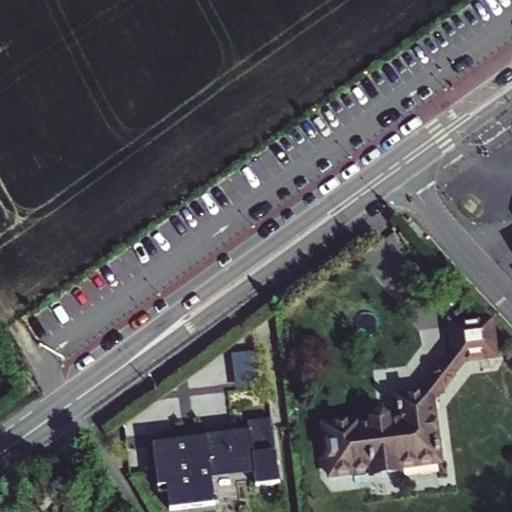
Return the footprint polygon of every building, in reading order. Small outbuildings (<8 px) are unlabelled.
[(446,367),(456,375),(466,362),(497,359),(494,323),(452,326),(455,356),(446,367)] [(432,384),(442,391),(456,375),(446,367),(432,384)] [(360,422),(323,427),(329,479),(441,465),(439,443),(434,403),(442,391),(432,384),(423,396),(398,399),(399,418),(390,419),(382,415),(374,416),(369,421),(369,427),(360,428),(360,422)] [(399,418),(398,399),(381,401),(382,415),(390,419),(399,418)] [(195,442),(152,448),(158,495),(167,494),(169,511),(178,511),(215,507),(211,476),(253,471),(256,489),(280,486),(272,421),(247,425),(249,434),(233,436),(206,439),(206,434),(204,435),(204,436),(195,437),(195,442)] [(232,431),(206,434),(206,439),(233,436),(232,431)] [(439,443),(441,465),(448,464),(446,442),(439,443)]
